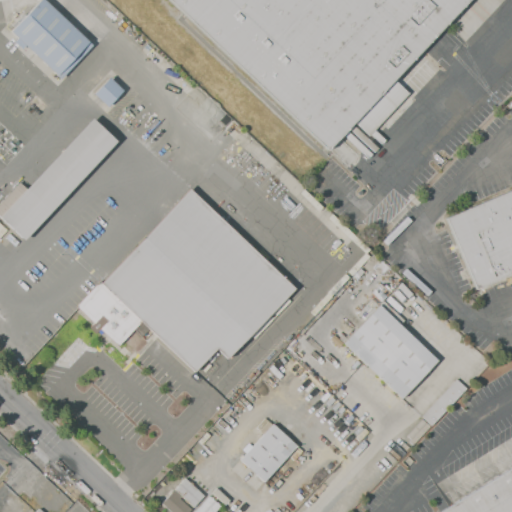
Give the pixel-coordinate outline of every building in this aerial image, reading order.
[(10,31),(40,0),(44,0),(91,45),(59,78),(10,31)] [(168,0),(472,0),(329,152),(168,0)] [(93,94),(108,78),(121,90),(106,107),(93,94)] [(0,219),(0,215),(90,118),(115,141),(23,241),(0,219)] [(75,308),(99,282),(100,284),(189,188),(295,286),(227,360),(214,347),(194,369),(141,320),(117,346),(75,308)] [(511,273),(474,290),(443,218),(511,188),(511,273)] [(341,344),(379,304),(437,359),(399,399),(341,344)] [(420,417),(456,379),(466,388),(429,426),(420,417)] [(238,460),(272,425),(296,448),(262,483),(238,460)] [(511,511),(439,511),(511,467),(511,511)] [(167,511),(159,504),(184,478),(203,496),(187,511),(167,511)] [(192,511),(208,495),(211,497),(213,498),(212,499),(216,503),(217,502),(218,503),(218,504),(220,506),(214,511),(192,511)]
